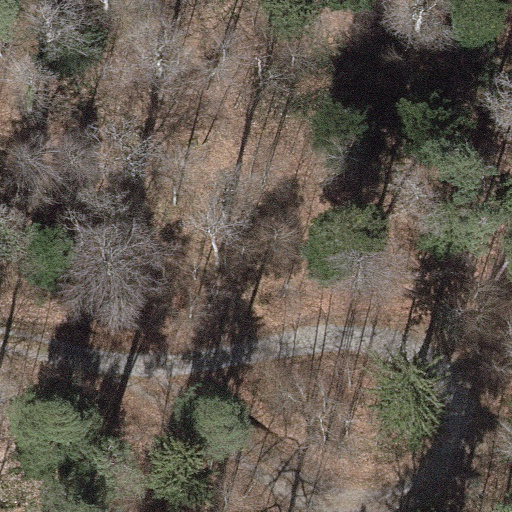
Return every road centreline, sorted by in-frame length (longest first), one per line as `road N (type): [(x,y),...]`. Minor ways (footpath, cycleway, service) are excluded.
road 1 (track): [(0,342),(179,375),(230,442),(327,507),(388,508),(446,464),(457,417),(439,357),(390,341),(315,337)]
road 2 (track): [(315,337),(179,375)]
